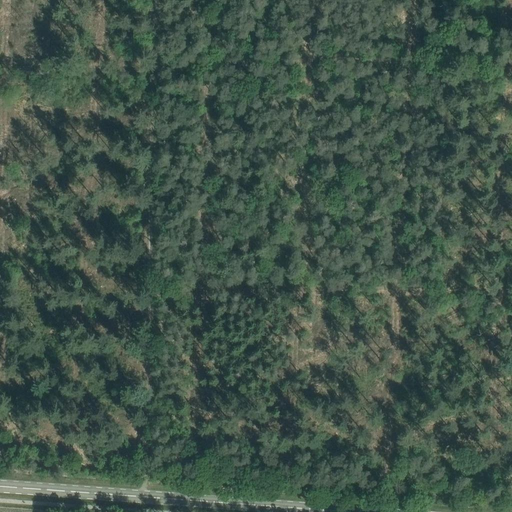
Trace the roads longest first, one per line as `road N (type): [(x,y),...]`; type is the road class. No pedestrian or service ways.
road 1 (track): [(147,480),(147,71)]
road 2 (track): [(147,71),(511,50)]
road 3 (secondary): [(0,486),(330,511)]
